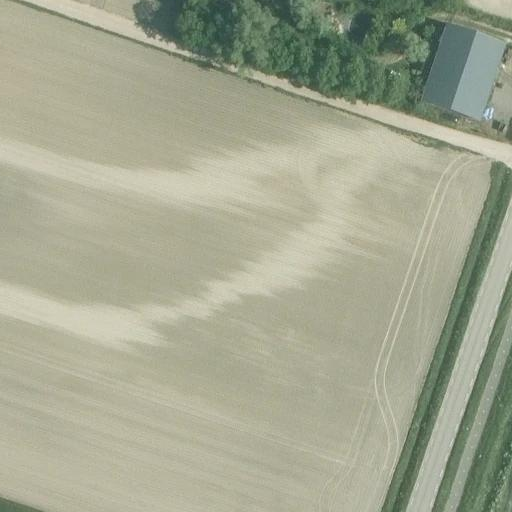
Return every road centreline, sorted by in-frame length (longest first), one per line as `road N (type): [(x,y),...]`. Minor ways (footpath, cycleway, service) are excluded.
road 1 (track): [(511,152),(424,131),(28,0)]
road 2 (secondary): [(419,511),(511,231)]
